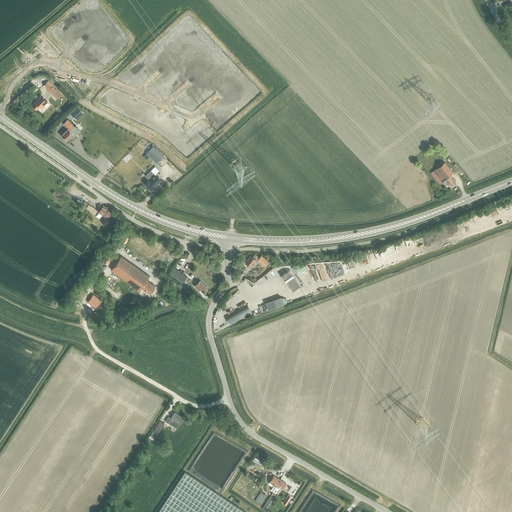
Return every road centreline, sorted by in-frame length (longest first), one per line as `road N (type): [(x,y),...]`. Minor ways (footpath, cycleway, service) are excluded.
road 1 (primary): [(230,237),(369,232),(511,181)]
road 2 (unclassified): [(387,511),(248,431),(228,397)]
road 3 (unclassified): [(80,173),(77,181),(132,219),(228,269)]
road 4 (unclassified): [(228,397),(204,406),(187,402),(94,349),(86,328)]
road 5 (primary): [(230,237),(162,220),(80,173)]
road 6 (unclassified): [(228,397),(208,322),(228,269)]
